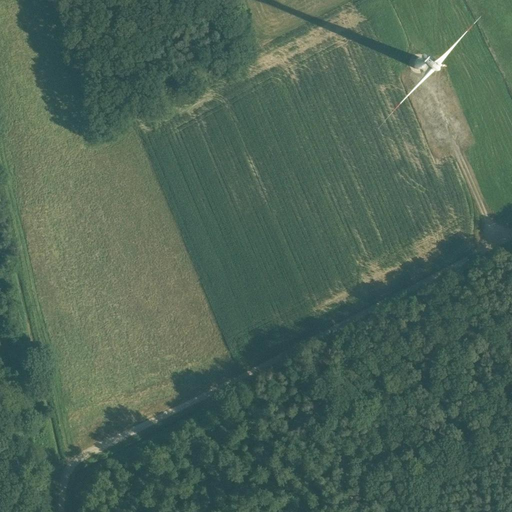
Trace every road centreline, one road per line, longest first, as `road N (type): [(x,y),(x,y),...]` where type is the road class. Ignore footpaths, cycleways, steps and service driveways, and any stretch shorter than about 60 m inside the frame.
road 1 (track): [(63,511),(69,463),(93,445),(511,233)]
road 2 (track): [(496,241),(430,80)]
